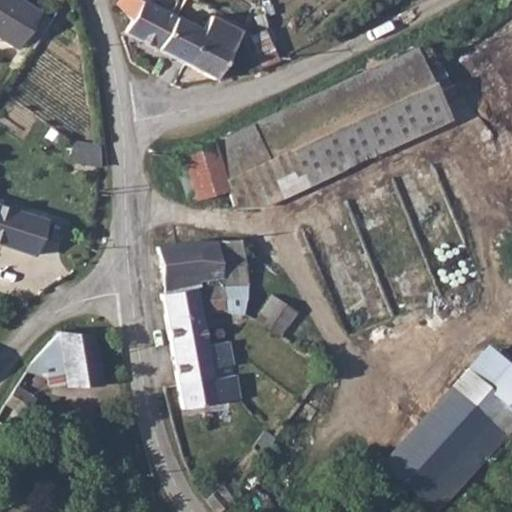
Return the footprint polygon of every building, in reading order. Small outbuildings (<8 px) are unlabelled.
[(0,0),(0,37),(19,48),(39,12),(18,0),(0,0)] [(118,0),(118,2),(121,2),(121,14),(130,15),(129,25),(137,26),(137,39),(184,60),(202,23),(176,13),(161,7),(163,0),(118,0)] [(202,23),(184,60),(216,74),(236,29),(205,16),(202,23)] [(240,40),(253,67),(273,61),(258,29),(240,40)] [(408,48),(300,100),(314,138),(426,82),(408,48)] [(426,82),(314,138),(322,163),(439,106),(426,82)] [(314,138),(300,100),(224,136),(183,150),(197,197),(233,187),(291,160),(289,151),(314,138)] [(71,158),(102,160),(102,137),(74,134),(71,158)] [(291,160),(233,187),(238,206),(261,211),(286,201),(299,175),(322,163),(314,138),(289,151),(291,160)] [(0,237),(38,250),(49,218),(0,201),(0,237)] [(161,292),(184,407),(218,399),(202,313),(227,308),(240,313),(241,308),(250,310),(252,302),(243,301),(247,287),(243,282),(237,239),(196,237),(158,243),(165,289),(161,292)] [(280,338),(283,335),(297,316),(270,297),(255,316),(280,338)] [(384,474),(433,511),(440,511),(511,425),(511,329),(501,320),(462,366),(465,371),(384,474)] [(102,380),(94,330),(59,326),(68,382),(102,380)] [(206,503),(215,511),(225,511),(244,485),(227,474),(206,503)]
